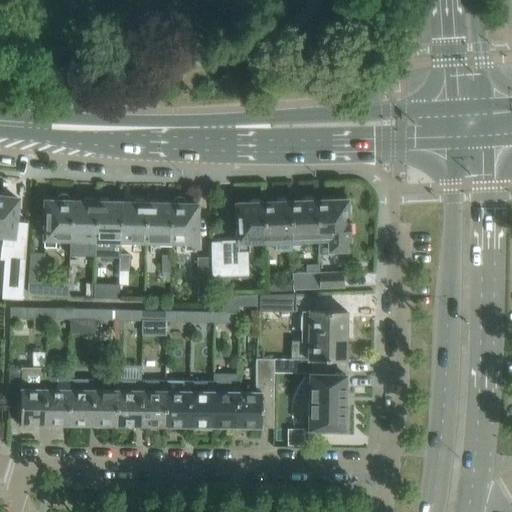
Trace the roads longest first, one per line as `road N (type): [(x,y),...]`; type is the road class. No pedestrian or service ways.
road 1 (tertiary): [(452,131),(242,139),(0,124)]
road 2 (secondary): [(468,511),(484,405),(485,126)]
road 3 (secondary): [(452,131),(428,511)]
road 4 (residential): [(26,470),(43,462),(385,465)]
road 5 (residential): [(392,245),(385,465)]
road 6 (secondary): [(451,0),(452,131)]
road 7 (secondary): [(485,126),(473,0)]
